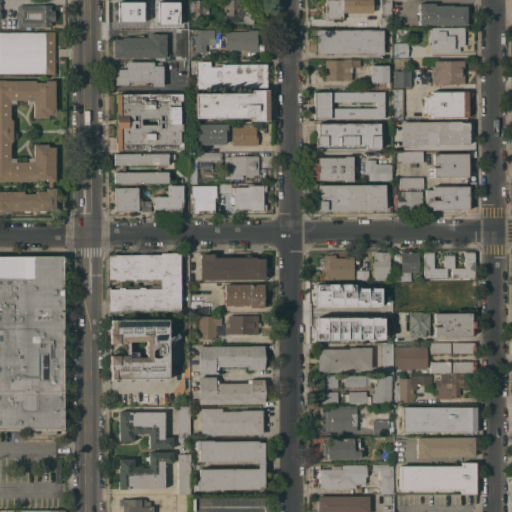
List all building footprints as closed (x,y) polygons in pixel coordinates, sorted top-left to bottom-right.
[(117,24),(117,10),(115,7),(115,3),(116,0),(148,0),(148,1),(151,1),(151,10),(148,10),(148,13),(160,13),(160,20),(156,20),(156,23),(148,23),(148,24),(117,24)] [(205,0),(206,6),(208,6),(208,14),(196,15),(196,17),(191,17),(191,14),(189,14),(188,0),(205,0)] [(257,16),(252,16),(252,24),(242,23),(242,22),(232,22),(232,23),(223,23),(223,15),(225,15),(225,12),(225,8),(223,8),(223,0),(253,0),(253,7),(257,7),(257,16)] [(372,0),(372,12),(342,12),(342,19),(325,19),(325,18),(321,17),(321,11),(321,6),(321,0),(372,0)] [(391,0),(391,17),(389,17),(389,27),(379,27),(379,0),(391,0)] [(177,25),(177,1),(157,1),(156,24),(177,25)] [(452,5),(452,6),(466,6),(466,25),(418,25),(418,4),(434,3),(434,5),(452,5)] [(17,18),(15,18),(15,13),(18,13),(18,4),(51,4),(51,10),(55,10),(55,20),(51,20),(51,26),(31,26),(31,29),(26,29),(26,27),(17,27),(17,18)] [(175,15),(188,15),(188,29),(175,29),(175,15)] [(464,46),(458,46),(458,52),(430,51),(430,44),(426,44),(426,36),(428,36),(428,27),(464,27),(464,46)] [(188,29),(188,38),(188,59),(175,59),(175,29),(188,29)] [(205,52),(194,52),(194,39),(193,39),(193,29),(213,29),(213,37),(215,37),(215,45),(207,45),(208,44),(205,44),(205,52)] [(242,31),(242,30),(248,30),(248,29),(257,29),(257,37),(257,44),(257,51),(248,51),(248,49),(224,48),(224,31),(242,31)] [(382,29),(382,54),(374,54),(374,53),(315,53),(315,29),(382,29)] [(0,31),(54,31),(54,73),(0,73),(0,31)] [(147,37),(147,34),(165,34),(165,52),(169,52),(169,57),(112,57),(112,39),(122,39),(122,37),(147,37)] [(192,38),(192,47),(192,52),(197,52),(197,57),(203,57),(203,59),(188,59),(188,38),(192,38)] [(392,42),(406,42),(407,57),(392,57),(392,44),(392,42)] [(409,58),(421,57),(421,69),(409,70),(409,58)] [(359,66),(351,66),(351,71),(350,71),(350,80),(324,80),(324,59),(359,59),(359,66)] [(464,60),(464,68),(465,68),(465,75),(464,75),(464,83),(434,84),(434,82),(431,82),(431,66),(433,66),(433,61),(434,61),(434,60),(464,60)] [(153,61),(153,62),(161,62),(161,65),(162,65),(162,86),(152,86),(152,85),(149,85),(149,82),(129,82),(129,84),(114,84),(114,70),(115,70),(115,69),(126,68),(126,61),(153,61)] [(266,87),(196,88),(196,61),(209,61),(209,66),(214,66),(214,64),(265,63),(266,87)] [(388,82),(370,82),(370,64),(372,64),(372,65),(388,65),(388,82)] [(409,70),(410,87),(393,87),(392,69),(396,69),(396,70),(401,70),(401,68),(405,68),(405,70),(409,70)] [(0,191),(23,191),(23,193),(35,193),(35,190),(45,190),(45,188),(48,188),(48,181),(46,181),(46,179),(35,179),(35,181),(0,181),(0,80),(35,80),(35,82),(45,82),(45,80),(55,80),(55,114),(47,114),(47,117),(33,117),(33,103),(27,103),(27,100),(15,100),(15,103),(9,103),(9,120),(12,120),(12,141),(9,141),(9,157),(15,157),(15,161),(27,161),(27,157),(33,157),(33,144),(47,144),(47,147),(54,146),(54,181),(52,181),(52,187),(55,187),(55,210),(45,210),(44,212),(40,212),(39,210),(29,210),(28,212),(24,212),(23,210),(10,210),(10,213),(0,213),(0,191)] [(403,116),(392,116),(392,89),(402,89),(403,116)] [(250,92),(250,90),(268,90),(268,102),(270,102),(270,108),(268,108),(268,120),(251,120),(251,118),(195,118),(195,93),(250,92)] [(313,92),(383,91),(383,96),(385,96),(385,100),(383,100),(383,117),(313,118),(313,92)] [(467,91),(467,116),(431,117),(431,113),(428,113),(428,112),(424,112),(424,96),(427,96),(427,95),(431,95),(431,91),(467,91)] [(147,149),(115,149),(115,93),(147,93),(147,92),(149,92),(149,93),(181,93),(181,101),(178,101),(178,105),(181,105),(181,119),(179,119),(179,120),(180,121),(180,122),(179,123),(181,123),(181,131),(179,131),(179,141),(181,141),(181,149),(149,149),(149,150),(147,150),(147,149)] [(459,121),(459,122),(468,122),(468,144),(414,144),(414,146),(400,146),(400,122),(459,121)] [(379,122),(379,126),(381,126),(381,145),(379,145),(379,147),(364,148),(364,144),(362,144),(362,146),(333,146),(333,145),(331,145),(331,146),(325,146),(325,145),(315,145),(315,135),(317,135),(316,123),(379,122)] [(196,124),(196,144),(224,144),(223,129),(225,129),(225,124),(196,124)] [(231,145),(231,144),(231,125),(255,124),(255,133),(256,133),(257,145),(231,145)] [(392,162),(392,151),(422,151),(422,162),(392,162)] [(221,160),(196,160),(196,175),(196,183),(189,183),(189,152),(217,152),(221,152),(221,160)] [(139,153),(139,155),(141,155),(141,153),(167,153),(174,153),(174,159),(167,159),(167,164),(113,164),(113,153),(139,153)] [(467,153),(467,156),(468,156),(468,161),(467,161),(467,162),(470,162),(470,168),(467,168),(467,177),(433,177),(432,167),(439,167),(439,163),(432,163),(432,153),(467,153)] [(257,155),(257,174),(240,174),(240,178),(224,178),(224,156),(229,156),(229,155),(257,155)] [(351,156),(351,165),(354,165),(354,172),(351,172),(351,181),(344,181),(344,180),(314,180),(314,176),(311,176),(311,161),(314,161),(314,157),(343,157),(343,156),(351,156)] [(390,164),(390,180),(367,180),(367,173),(363,173),(364,159),(375,159),(374,163),(390,164)] [(167,171),(167,176),(169,176),(170,182),(167,182),(141,183),(141,181),(139,181),(139,182),(114,183),(113,172),(167,171)] [(217,177),(219,173),(223,173),(223,179),(226,179),(226,182),(217,182),(217,177)] [(392,177),(422,177),(422,182),(422,188),(398,188),(398,190),(421,190),(421,211),(398,211),(398,206),(396,206),(396,190),(392,190),(392,182),(392,177)] [(230,183),(230,193),(219,193),(219,190),(217,190),(217,185),(219,185),(219,183),(230,183)] [(182,208),(180,208),(180,211),(159,211),(159,209),(153,209),(153,202),(152,202),(153,204),(151,204),(151,201),(150,201),(150,196),(155,196),(155,195),(158,195),(159,196),(167,196),(167,184),(170,184),(170,185),(182,185),(182,208)] [(384,199),(385,199),(385,206),(384,206),(384,208),(385,208),(385,209),(316,210),(316,185),(384,184),(384,199)] [(215,192),(217,192),(217,197),(213,197),(214,212),(209,212),(209,210),(198,210),(198,213),(193,213),(192,197),(189,197),(189,192),(190,192),(190,185),(215,185),(215,192)] [(233,186),(247,186),(247,185),(265,185),(265,191),(262,191),(262,204),(265,204),(266,210),(253,211),(253,212),(247,212),(247,209),(234,209),(233,186)] [(467,186),(467,192),(471,192),(471,203),(467,203),(467,204),(468,204),(468,208),(467,208),(467,209),(458,209),(458,210),(452,210),(452,209),(431,209),(431,206),(424,206),(424,189),(431,189),(431,186),(467,186)] [(137,187),(137,197),(140,197),(140,200),(142,200),(142,201),(149,200),(149,211),(139,211),(114,211),(113,187),(137,187)] [(373,280),(372,276),(371,276),(371,262),(372,262),(372,255),(374,255),(373,252),(387,251),(387,255),(388,255),(389,276),(384,276),(385,280),(373,280)] [(474,279),(472,279),(472,278),(470,278),(470,277),(469,277),(469,278),(459,278),(459,279),(456,279),(456,277),(451,277),(451,274),(449,274),(449,271),(451,271),(451,268),(448,268),(448,269),(446,269),(446,272),(447,272),(448,273),(446,273),(446,277),(423,277),(423,262),(422,262),(422,259),(423,259),(423,252),(433,252),(433,268),(443,268),(443,254),(453,254),(453,267),(463,267),(463,251),(473,251),(474,279)] [(109,289),(117,289),(117,280),(115,280),(115,278),(109,278),(109,254),(160,254),(160,252),(179,252),(180,310),(109,310),(109,289)] [(418,252),(418,272),(409,272),(409,280),(392,280),(392,268),(401,268),(401,252),(418,252)] [(247,257),(247,254),(262,255),(262,258),(264,258),(264,279),(198,279),(198,257),(199,257),(199,253),(213,253),(213,257),(247,257)] [(335,254),(335,257),(344,257),(353,257),(353,279),(325,279),(325,272),(323,272),(323,254),(335,254)] [(0,255),(62,255),(63,429),(55,429),(55,434),(24,434),(24,429),(0,429),(0,255)] [(368,270),(367,280),(355,280),(355,270),(368,270)] [(462,280),(462,294),(461,294),(461,300),(462,300),(462,307),(443,307),(443,308),(437,308),(437,309),(424,309),(424,284),(437,284),(437,286),(443,286),(443,287),(450,287),(450,280),(462,280)] [(409,307),(406,307),(406,309),(401,309),(401,307),(393,307),(392,282),(406,281),(406,282),(408,282),(409,307)] [(263,283),(263,286),(264,287),(265,288),(265,289),(263,290),(264,299),(264,305),(263,305),(263,307),(249,307),(249,305),(224,305),(224,284),(263,283)] [(379,305),(379,287),(353,287),(353,283),(313,284),(313,305),(379,305)] [(428,329),(425,329),(425,337),(409,337),(409,329),(408,329),(408,312),(412,312),(421,312),(429,312),(428,329)] [(471,313),(471,321),(474,320),(474,327),(471,327),(471,330),(472,330),(472,334),(471,334),(471,335),(460,335),(460,337),(458,337),(455,337),(455,336),(434,336),(434,326),(439,326),(439,322),(434,322),(434,313),(471,313)] [(228,315),(258,315),(257,322),(260,322),(260,326),(257,326),(257,334),(225,334),(225,335),(215,335),(215,339),(197,339),(197,315),(220,315),(220,323),(225,323),(225,322),(228,322),(228,315)] [(348,318),(348,331),(349,330),(350,342),(318,342),(318,318),(329,318),(329,319),(348,318)] [(110,371),(109,371),(109,355),(125,355),(125,343),(109,343),(109,328),(110,328),(110,319),(167,319),(167,333),(169,334),(170,335),(171,337),(172,341),(171,343),(171,345),(170,347),(167,348),(167,379),(110,379),(110,371)] [(449,353),(449,355),(444,355),(444,353),(438,353),(438,354),(435,354),(435,353),(429,353),(429,342),(449,342),(449,353)] [(473,342),(473,345),(475,345),(475,353),(471,353),(452,353),(452,342),(473,342)] [(392,368),(392,373),(387,373),(387,374),(382,374),(382,373),(379,373),(379,343),(392,343),(392,346),(392,368)] [(263,345),(263,369),(246,369),(246,366),(217,366),(217,369),(215,369),(215,373),(197,373),(197,346),(263,345)] [(392,346),(425,346),(425,349),(426,349),(426,352),(425,352),(425,361),(426,361),(426,365),(425,365),(425,368),(401,368),(392,368),(392,346)] [(348,348),(348,347),(370,347),(370,369),(358,369),(358,371),(317,372),(317,348),(348,348)] [(439,373),(429,373),(429,361),(449,361),(449,373),(439,373)] [(452,373),(452,361),(475,361),(475,369),(473,369),(473,373),(463,373),(452,373)] [(430,374),(430,383),(428,385),(421,384),(421,385),(419,385),(419,384),(414,384),(414,373),(430,374)] [(452,373),(463,373),(463,381),(464,381),(464,387),(459,387),(459,396),(451,396),(451,398),(434,398),(434,378),(439,378),(439,373),(449,373),(452,373)] [(320,387),(319,375),(336,375),(336,387),(320,387)] [(343,387),(343,375),(365,375),(369,375),(369,385),(366,385),(366,384),(365,384),(365,386),(343,387)] [(390,375),(391,402),(386,402),(386,404),(382,404),(382,402),(371,402),(371,391),(373,391),(373,385),(376,385),(376,375),(390,375)] [(246,383),(246,379),(263,379),(263,403),(198,403),(198,376),(215,376),(215,379),(217,379),(217,383),(246,383)] [(412,402),(398,402),(398,401),(394,401),(394,391),(393,391),(393,387),(394,387),(394,384),(393,384),(393,377),(412,378),(412,402)] [(365,391),(365,403),(359,403),(359,405),(355,405),(355,403),(348,403),(348,391),(365,391)] [(337,403),(319,404),(319,392),(337,392),(337,403)] [(325,428),(321,428),(321,410),(325,410),(325,408),(334,408),(334,405),(349,405),(349,407),(350,407),(350,405),(356,405),(356,431),(325,431),(325,428)] [(177,406),(189,406),(189,437),(182,437),(182,441),(177,441),(177,406)] [(475,431),(401,431),(401,406),(475,406),(475,431)] [(199,433),(200,407),(220,408),(220,410),(240,411),(240,409),(262,410),(261,434),(199,433)] [(148,448),(148,445),(147,443),(147,440),(148,439),(148,435),(133,435),(133,441),(118,441),(118,430),(118,431),(117,412),(162,411),(163,437),(172,437),(172,448),(148,448)] [(388,419),(388,435),(372,434),(372,419),(388,419)] [(474,436),(474,456),(430,456),(430,458),(416,458),(416,437),(474,436)] [(353,437),(353,438),(358,438),(358,450),(359,450),(359,459),(326,459),(326,454),(322,454),(322,442),(326,442),(326,437),(353,437)] [(231,468),(231,469),(233,469),(233,468),(257,468),(257,460),(234,461),(234,460),(230,460),(230,461),(198,461),(198,449),(196,449),(196,440),(213,440),(258,440),(258,442),(263,442),(263,487),(258,487),(258,489),(213,489),(213,490),(199,490),(198,468),(231,468)] [(128,488),(128,489),(117,489),(117,467),(118,467),(118,458),(133,458),(133,465),(148,465),(148,462),(147,460),(144,460),(144,457),(147,457),(147,456),(147,451),(172,451),(172,463),(163,463),(163,488),(128,488)] [(189,494),(177,494),(177,453),(189,454),(189,494)] [(460,465),(460,463),(476,463),(476,493),(460,493),(460,490),(399,490),(398,465),(460,465)] [(319,488),(319,481),(318,481),(318,478),(319,478),(319,477),(318,477),(317,475),(317,472),(318,470),(319,470),(319,469),(330,469),(330,465),(345,465),(345,464),(366,465),(366,476),(364,476),(364,484),(355,484),(355,488),(319,488)] [(392,493),(370,494),(369,474),(372,474),(372,464),(392,464),(392,493)] [(368,495),(368,511),(317,511),(317,495),(368,495)] [(145,498),(145,501),(149,501),(149,511),(122,511),(122,505),(118,505),(118,499),(145,498)]
